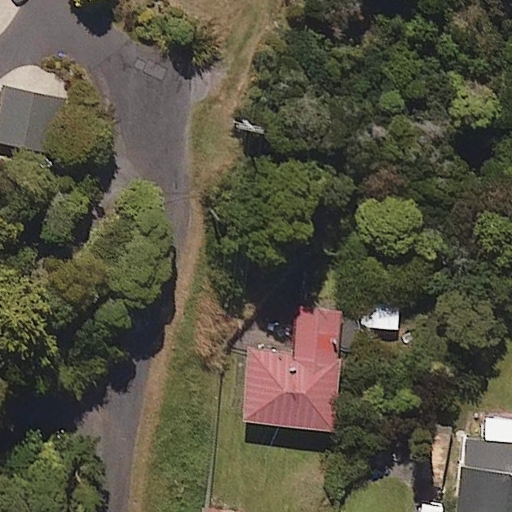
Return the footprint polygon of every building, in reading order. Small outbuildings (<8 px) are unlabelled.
[(64,89),(0,81),(0,137),(58,145),(64,89)] [(335,308),(246,302),(239,414),(328,420),(335,308)] [(511,511),(511,416),(486,414),(484,430),(455,427),(445,511),(511,511)] [(442,481),(451,421),(419,417),(411,476),(442,481)] [(242,511),(243,507),(199,503),(198,511),(242,511)]
